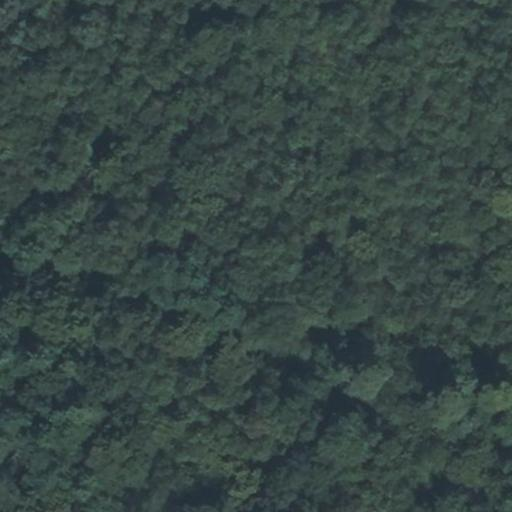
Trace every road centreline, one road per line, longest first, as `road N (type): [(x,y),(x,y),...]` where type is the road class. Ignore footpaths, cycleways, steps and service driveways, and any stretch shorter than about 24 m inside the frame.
road 1 (track): [(480,511),(406,428),(309,358),(184,291),(0,239)]
road 2 (track): [(218,309),(511,108)]
